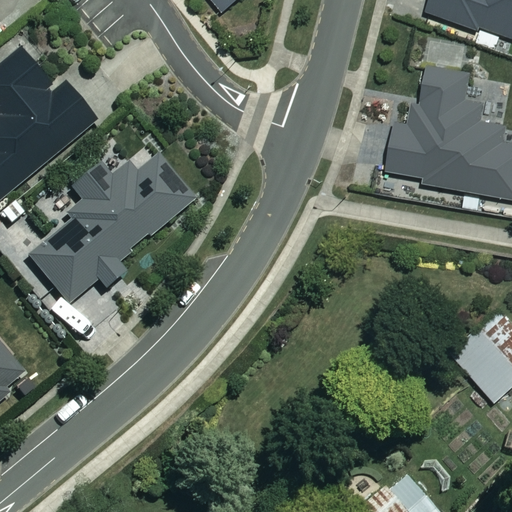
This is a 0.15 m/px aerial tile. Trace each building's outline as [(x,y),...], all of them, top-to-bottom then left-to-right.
[(213,0),(223,11),(236,0),(213,0)] [(511,0),(432,0),(428,11),(444,16),(442,24),(476,35),(479,28),(511,38),(511,0)] [(0,196),(96,121),(67,84),(55,93),(21,50),(0,66),(0,196)] [(413,103),(409,124),(397,122),(388,171),(424,178),(423,182),(511,198),(511,142),(500,141),(503,125),(485,121),(488,104),(468,100),(473,72),(429,64),(422,104),(413,103)] [(72,187),(82,200),(68,212),(74,220),(29,258),(70,305),(98,280),(106,289),(135,265),(125,253),(150,232),(154,237),(198,200),(160,155),(137,174),(128,164),(112,177),(100,163),(72,187)] [(511,387),(511,360),(482,327),(453,353),(496,401),(511,387)] [(0,400),(6,396),(2,392),(24,373),(0,345),(0,400)] [(436,511),(408,477),(389,492),(385,487),(354,511),(436,511)]
